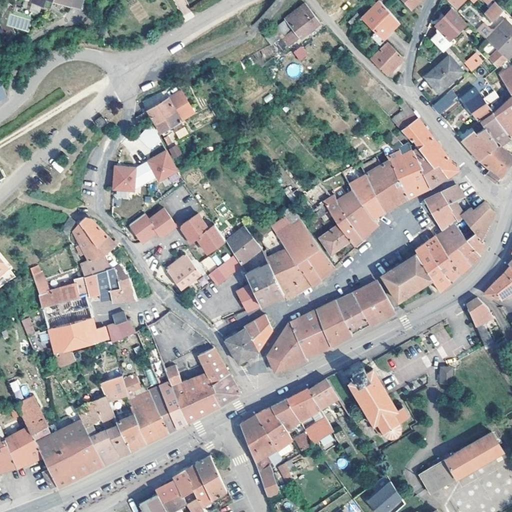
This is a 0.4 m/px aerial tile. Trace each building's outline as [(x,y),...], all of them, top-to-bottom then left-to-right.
[(81,0),(30,0),(30,2),(43,6),(45,0),(55,0),(78,8),(81,0)] [(52,0),(45,0),(43,6),(49,9),(52,0)] [(396,18),(380,0),(378,0),(361,15),(375,28),(382,35),(390,28),(392,27),(389,24),(396,18)] [(503,8),(494,0),(446,0),(458,10),(467,0),(471,0),(492,20),(503,8)] [(310,8),(305,2),(285,17),(286,19),(281,22),(297,40),(320,21),(310,8)] [(466,23),(451,8),(435,23),(438,28),(430,36),(442,49),(448,44),(449,45),(453,41),(449,37),(466,23)] [(361,16),(356,11),(347,20),(353,26),(361,16)] [(399,21),(396,18),(389,24),(392,27),(399,21)] [(477,28),(497,48),(507,58),(511,52),(511,22),(507,18),(505,20),(503,18),(494,27),(490,27),(484,21),(477,28)] [(297,40),(281,22),(277,26),(284,35),(292,44),(297,40)] [(284,35),(277,26),(264,36),(272,45),(284,35)] [(383,36),(382,35),(375,28),(369,34),(377,42),(383,36)] [(390,28),(382,35),(383,36),(391,30),(390,28)] [(486,54),(493,50),(487,39),(479,44),(486,54)] [(403,57),(387,40),(370,57),(370,58),(386,74),(403,57)] [(303,46),(293,50),(297,60),(307,56),(303,46)] [(507,58),(497,48),(488,56),(498,66),(507,58)] [(483,59),(476,52),(465,61),(471,69),(483,59)] [(462,69),(449,54),(425,75),(438,90),(462,69)] [(290,76),(300,72),(296,63),(286,67),(290,76)] [(511,65),(502,72),(504,75),(501,77),(511,93),(511,65)] [(479,119),(492,109),(504,100),(495,89),(484,97),(475,86),(462,95),(479,119)] [(456,95),(451,88),(432,104),(438,111),(456,95)] [(181,89),(168,97),(181,119),(195,112),(181,89)] [(511,93),(504,100),(492,109),(510,135),(511,133),(511,93)] [(146,110),(150,117),(152,116),(160,131),(181,119),(168,97),(146,110)] [(412,110),(407,103),(391,117),(396,123),(412,110)] [(507,137),(510,135),(492,109),(479,119),(478,120),(483,125),(497,141),(499,143),(504,140),(507,137)] [(140,123),(150,117),(146,110),(136,116),(140,123)] [(414,140),(419,147),(424,154),(433,166),(438,162),(447,175),(458,168),(438,142),(425,125),(420,119),(412,110),(396,123),(413,141),(414,140)] [(379,122),(373,115),(368,120),(374,127),(379,122)] [(152,121),(139,136),(150,146),(161,140),(152,121)] [(479,158),(497,141),(483,125),(476,131),(473,128),(461,138),(470,148),(479,158)] [(174,131),(178,139),(188,134),(184,126),(174,131)] [(398,146),(401,144),(389,132),(383,136),(394,148),(398,146)] [(166,145),(174,142),(171,134),(164,137),(166,145)] [(418,192),(430,185),(421,168),(412,151),(407,141),(401,144),(398,146),(400,152),(399,153),(410,176),(418,192)] [(511,154),(502,146),(499,143),(497,141),(479,158),(487,165),(489,167),(500,175),(511,158),(511,154)] [(177,144),(168,149),(174,159),(182,154),(177,144)] [(439,180),(447,175),(438,162),(433,166),(424,154),(419,147),(412,151),(421,168),(430,185),(439,180)] [(135,166),(114,165),(113,187),(134,188),(134,184),(139,184),(157,174),(159,178),(177,169),(166,149),(148,159),(150,163),(135,171),(135,166)] [(410,176),(399,153),(398,153),(396,150),(385,155),(387,160),(401,184),(407,197),(412,195),(418,192),(410,176)] [(359,162),(354,155),(348,159),(352,164),(353,165),(359,162)] [(360,164),(364,172),(372,186),(384,209),(395,203),(407,197),(401,184),(387,160),(375,166),(371,158),(360,164)] [(148,159),(135,166),(135,171),(150,163),(148,159)] [(364,172),(360,164),(351,169),(355,177),(364,172)] [(500,175),(489,167),(485,174),(496,182),(500,175)] [(325,174),(320,169),(314,174),(318,179),(319,180),(325,174)] [(331,192),(349,180),(344,173),(342,170),(332,176),(321,182),(331,192)] [(372,186),(364,172),(355,177),(349,180),(353,187),(371,216),(377,213),(384,209),(372,186)] [(434,215),(441,230),(452,221),(460,213),(463,211),(455,200),(464,195),(456,183),(443,189),(424,198),(434,215)] [(362,237),(337,198),(334,194),(331,197),(318,185),(302,194),(300,196),(301,197),(312,211),(323,203),(338,223),(350,238),(354,244),(358,240),(362,237)] [(378,222),(371,216),(353,187),(337,198),(362,237),(370,229),(378,222)] [(471,205),(463,211),(460,213),(470,225),(480,237),(486,226),(494,212),(484,200),(473,209),(471,205)] [(174,224),(163,209),(148,220),(143,214),(129,225),(142,242),(156,231),(159,235),(162,236),(173,227),(174,224)] [(96,242),(107,233),(101,227),(96,222),(91,216),(84,215),(79,221),(96,242)] [(208,230),(197,215),(181,226),(180,228),(186,236),(191,243),(195,239),(196,238),(201,245),(207,253),(225,242),(214,226),(208,230)] [(74,220),(68,216),(61,227),(67,231),(74,220)] [(295,237),(284,245),(310,284),(316,280),(334,264),(328,256),(311,235),(299,218),(298,219),(287,226),(295,237)] [(96,242),(79,221),(73,229),(90,259),(104,254),(104,252),(116,242),(111,238),(107,233),(96,242)] [(435,234),(443,247),(454,239),(461,232),(452,221),(441,230),(435,234)] [(350,238),(338,223),(319,236),(330,252),(350,238)] [(454,239),(469,263),(479,255),(481,248),(483,245),(484,241),(480,237),(470,225),(461,232),(454,239)] [(263,250),(284,293),(287,298),(297,291),(310,284),(284,245),(273,230),(264,236),(270,246),(263,250)] [(459,271),(443,247),(435,234),(425,241),(450,280),(457,274),(459,271)] [(229,248),(235,256),(237,259),(259,245),(251,235),(242,241),(238,236),(227,244),(229,248)] [(469,263),(454,239),(443,247),(459,271),(467,265),(469,263)] [(172,254),(163,240),(150,249),(160,263),(172,254)] [(450,280),(425,241),(415,249),(417,252),(432,277),(440,289),(447,282),(450,280)] [(242,268),(250,283),(260,303),(270,299),(277,296),(284,293),(263,250),(240,265),(242,268)] [(200,272),(185,252),(165,266),(179,286),(200,272)] [(397,299),(432,277),(417,252),(382,274),(397,299)] [(83,289),(86,295),(92,292),(97,291),(93,270),(109,266),(104,254),(90,259),(81,261),(83,272),(73,275),(74,280),(77,291),(83,289)] [(208,271),(215,265),(209,256),(201,261),(208,271)] [(242,268),(240,265),(237,259),(235,256),(222,264),(207,273),(214,285),(242,268)] [(15,273),(0,257),(0,284),(5,280),(15,273)] [(121,298),(135,297),(129,275),(118,260),(113,265),(119,285),(110,286),(111,296),(112,299),(121,298)] [(511,265),(510,264),(506,269),(491,284),(484,291),(486,293),(495,296),(500,296),(504,295),(511,289),(511,265)] [(93,270),(97,291),(99,297),(104,296),(111,296),(110,286),(119,285),(113,265),(109,266),(93,270)] [(42,305),(77,291),(74,280),(48,289),(40,270),(32,273),(40,291),(39,292),(42,305)] [(353,290),(367,318),(370,324),(383,317),(392,313),(393,311),(393,309),(379,283),(375,281),(353,290)] [(246,309),(260,303),(250,283),(237,289),(246,309)] [(77,291),(42,305),(49,327),(84,317),(92,315),(88,303),(86,295),(83,289),(77,291)] [(337,298),(350,327),(367,318),(353,290),(347,293),(337,298)] [(483,302),(476,296),(474,298),(466,304),(473,322),(485,345),(493,341),(485,325),(482,326),(481,322),(493,316),(487,305),(483,302)] [(323,324),(331,343),(342,338),(352,333),(350,327),(337,298),(316,307),(323,324)] [(323,324),(316,307),(302,314),(290,320),(297,336),(323,324)] [(126,316),(123,308),(112,313),(114,320),(115,320),(126,316)] [(243,325),(244,326),(256,349),(272,328),(265,313),(258,316),(248,322),(243,325)] [(49,327),(35,333),(28,336),(30,341),(43,335),(50,332),(59,361),(74,357),(72,350),(70,346),(107,335),(104,323),(95,325),(92,315),(84,317),(49,327)] [(126,316),(115,320),(118,333),(135,328),(133,322),(130,315),(126,316)] [(28,336),(35,333),(29,317),(21,320),(28,336)] [(118,333),(115,320),(114,320),(107,322),(111,335),(118,333)] [(297,336),(290,320),(280,333),(267,354),(269,358),(275,369),(307,358),(305,354),(297,336)] [(331,343),(323,324),(297,336),(305,354),(320,349),(332,344),(331,343)] [(256,349),(244,326),(232,333),(223,338),(237,361),(256,349)] [(434,346),(450,340),(445,329),(430,335),(434,346)] [(46,343),(43,335),(30,341),(34,350),(46,343)] [(170,378),(187,419),(204,410),(217,404),(241,391),(227,367),(214,345),(198,351),(209,369),(182,379),(175,361),(165,365),(170,378)] [(366,371),(363,366),(352,372),(354,377),(348,381),(368,416),(358,421),(369,440),(383,432),(384,434),(385,435),(387,436),(389,436),(389,438),(391,438),(391,436),(394,435),(396,434),(397,434),(398,432),(400,433),(401,431),(399,430),(400,429),(400,428),(400,426),(400,424),(399,422),(400,420),(408,416),(402,406),(396,409),(372,368),(366,371)] [(453,366),(441,366),(441,382),(453,382),(453,366)] [(55,373),(52,368),(43,373),(46,377),(55,373)] [(65,375),(63,371),(56,374),(59,379),(65,375)] [(97,377),(104,393),(107,399),(126,391),(122,378),(120,372),(103,379),(101,375),(97,377)] [(135,372),(122,378),(126,391),(129,397),(135,394),(133,391),(142,387),(135,372)] [(317,381),(309,386),(321,407),(339,396),(326,376),(317,381)] [(179,423),(187,419),(170,378),(159,383),(169,407),(176,425),(179,423)] [(169,407),(159,383),(158,381),(147,386),(148,388),(168,429),(174,426),(176,425),(169,407)] [(288,395),(301,419),(312,412),(317,421),(306,427),(313,442),(331,431),(334,429),(321,407),(309,386),(308,385),(299,390),(288,395)] [(168,429),(148,388),(135,394),(129,397),(134,410),(145,440),(150,438),(168,429)] [(92,399),(101,417),(102,419),(107,417),(113,414),(107,399),(104,393),(92,399)] [(90,436),(85,426),(76,410),(67,415),(71,422),(46,435),(44,432),(39,434),(37,430),(46,425),(31,394),(18,399),(16,396),(13,397),(15,401),(21,412),(28,426),(42,453),(48,466),(42,469),(51,487),(55,484),(57,483),(58,484),(87,470),(103,462),(90,436)] [(287,428),(301,419),(288,395),(281,399),(272,404),(287,428)] [(92,422),(101,417),(92,399),(86,402),(75,408),(76,410),(85,426),(92,422)] [(14,416),(21,412),(15,401),(8,404),(14,416)] [(266,430),(276,446),(277,447),(293,438),(287,428),(272,404),(269,405),(255,412),(266,430)] [(118,422),(131,447),(142,441),(145,440),(134,410),(117,420),(118,422)] [(266,430),(255,412),(251,414),(244,419),(240,421),(247,440),(258,469),(271,461),(265,452),(276,446),(266,430)] [(104,423),(107,428),(119,454),(128,450),(132,449),(131,447),(118,422),(111,425),(109,421),(104,423)] [(97,433),(92,422),(85,426),(90,436),(97,433)] [(313,442),(306,427),(304,425),(298,428),(299,434),(295,436),(301,448),(313,442)] [(28,426),(4,437),(6,439),(17,465),(29,460),(42,453),(28,426)] [(109,459),(119,454),(107,428),(97,433),(90,436),(103,462),(109,459)] [(503,449),(492,430),(444,456),(456,476),(503,449)] [(324,448),(335,442),(330,435),(320,440),(324,448)] [(0,469),(2,469),(14,466),(17,465),(6,439),(4,437),(0,438),(0,469)] [(208,488),(213,497),(228,489),(226,485),(210,453),(199,460),(196,462),(208,488)] [(456,476),(444,456),(425,468),(436,488),(456,476)] [(290,457),(284,460),(289,467),(289,468),(290,468),(294,465),(290,457)] [(284,460),(278,464),(283,471),(289,467),(284,460)] [(272,471),(276,469),(271,461),(258,469),(260,474),(272,471)] [(193,464),(186,468),(198,495),(201,503),(213,497),(208,488),(196,462),(193,464)] [(198,495),(186,468),(176,474),(172,476),(173,478),(184,502),(198,495)] [(436,488),(425,468),(417,472),(425,486),(428,492),(436,488)] [(277,485),(272,471),(260,474),(267,494),(279,490),(279,489),(286,486),(284,482),(277,485)] [(399,492),(390,477),(368,495),(380,508),(399,492)] [(158,492),(167,511),(184,502),(173,478),(164,483),(156,487),(158,492)] [(168,511),(167,511),(158,492),(153,495),(153,494),(151,495),(151,496),(140,503),(140,502),(139,503),(139,504),(140,504),(143,509),(140,511),(168,511)] [(198,495),(184,502),(188,511),(195,511),(204,508),(201,503),(198,495)]
